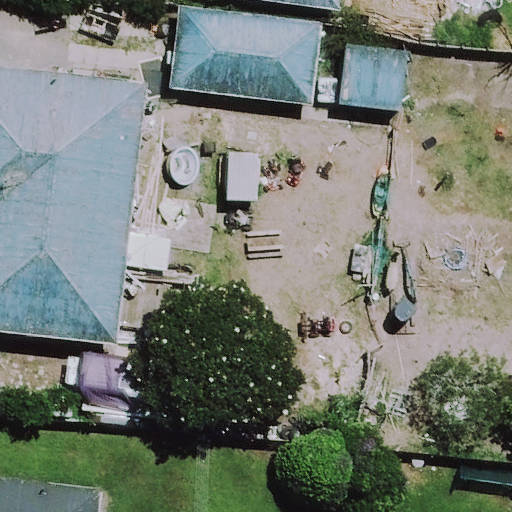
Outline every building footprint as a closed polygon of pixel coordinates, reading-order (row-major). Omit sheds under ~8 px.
[(339,0),(206,0),(207,5),(339,10),(339,0)] [(325,35),(185,18),(175,98),(315,115),(325,35)] [(428,64),(358,48),(343,109),(414,126),(428,64)] [(150,98),(0,82),(0,339),(124,352),(150,98)] [(100,511),(102,503),(0,494),(0,511),(100,511)]
